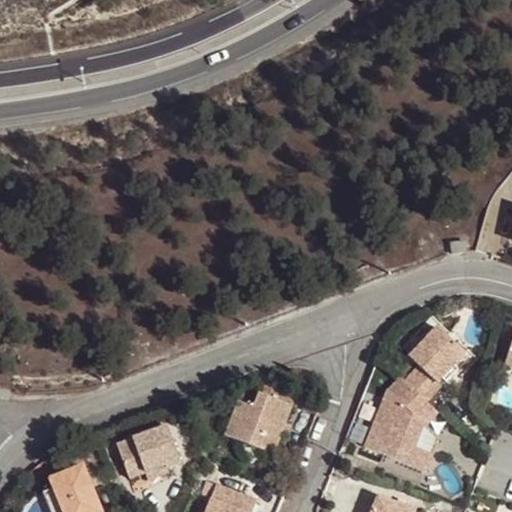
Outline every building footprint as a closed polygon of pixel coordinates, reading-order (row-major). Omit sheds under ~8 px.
[(451,245),(453,255),(467,253),(466,243),(451,245)] [(438,384),(466,354),(438,328),(409,358),(419,367),(405,382),(427,403),(442,387),(438,384)] [(425,427),(438,413),(427,403),(405,382),(401,378),(389,392),(366,447),(427,472),(433,455),(416,448),(424,426),(425,427)] [(276,455),(294,406),(262,394),(257,408),(241,402),(228,437),(276,455)] [(433,455),(440,439),(425,427),(424,426),(416,448),(433,455)] [(168,469),(182,464),(169,427),(117,446),(130,479),(146,473),(167,466),(168,469)] [(149,482),(170,474),(168,469),(167,466),(146,473),(149,482)] [(101,511),(84,468),(51,481),(64,511),(101,511)] [(51,511),(64,511),(51,481),(41,485),(51,511)] [(252,511),(257,501),(207,482),(201,498),(210,502),(206,511),(252,511)] [(414,511),(378,497),(371,511),(414,511)]
